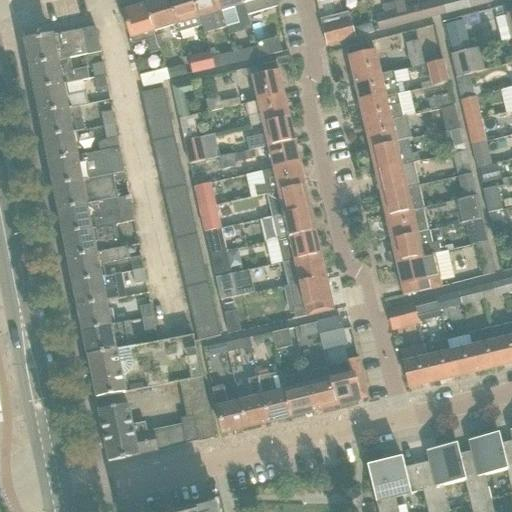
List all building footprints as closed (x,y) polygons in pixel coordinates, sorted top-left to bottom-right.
[(154,31),(176,24),(169,0),(162,0),(146,5),(154,31)] [(169,0),(176,24),(179,32),(201,26),(198,17),(193,0),(169,0)] [(226,27),(217,0),(193,0),(198,17),(209,14),(214,31),(226,27)] [(247,16),(242,0),(217,0),(226,27),(237,24),(236,20),(247,16)] [(242,0),(247,16),(278,7),(275,0),(242,0)] [(423,21),(446,15),(441,0),(439,0),(418,5),(423,21)] [(441,0),(446,15),(468,10),(465,0),(441,0)] [(465,0),(468,10),(485,5),(483,0),(465,0)] [(418,5),(405,9),(403,1),(393,3),(395,12),(395,11),(400,27),(423,21),(418,5)] [(511,38),(511,4),(501,7),(504,20),(507,19),(511,38)] [(160,52),(154,31),(146,5),(123,12),(133,45),(144,42),(149,55),(160,52)] [(378,33),(400,27),(395,11),(395,12),(374,17),(378,33)] [(464,29),(497,21),(494,11),(450,22),(450,24),(443,26),(450,55),(500,42),(499,36),(467,44),(464,29)] [(347,12),(320,19),(322,26),(326,45),(355,37),(352,29),(347,12)] [(369,24),(352,29),(355,37),(372,33),(369,24)] [(100,52),(99,47),(95,28),(25,42),(30,66),(100,52)] [(261,58),(257,43),(255,39),(247,41),(249,49),(235,52),(238,63),(261,58)] [(261,58),(282,53),(278,39),(257,43),(261,58)] [(410,69),(424,66),(418,41),(404,44),(410,69)] [(484,50),(501,45),(500,42),(450,55),(448,56),(453,77),(488,68),(484,50)] [(375,52),(363,55),(361,44),(346,48),(354,81),(392,72),(380,74),(375,52)] [(218,52),(215,53),(214,49),(209,50),(210,54),(211,54),(216,68),(238,63),(235,52),(219,56),(218,52)] [(87,56),(100,54),(100,52),(30,66),(35,90),(88,79),(86,69),(71,72),(68,59),(87,55),(87,56)] [(191,74),(216,68),(211,54),(210,54),(187,59),(191,74)] [(431,88),(449,84),(443,61),(425,65),(431,88)] [(257,101),(284,94),(276,62),(261,66),(263,76),(252,78),(257,101)] [(92,79),(104,76),(101,64),(90,66),(92,79)] [(170,79),(186,76),(184,66),(167,69),(170,79)] [(468,76),(489,71),(488,68),(453,77),(459,100),(472,96),(473,96),(468,76)] [(169,80),(170,79),(167,69),(138,76),(141,89),(163,84),(162,83),(169,81),(169,80)] [(359,104),(398,95),(392,72),(354,81),(359,104)] [(95,93),(107,91),(104,76),(92,79),(95,93)] [(88,79),(35,90),(40,114),(78,107),(88,105),(85,92),(68,96),(66,85),(83,82),(88,81),(88,79)] [(143,107),(166,102),(163,89),(140,95),(143,107)] [(430,112),(454,106),(451,93),(427,99),(430,112)] [(257,102),(245,104),(248,117),(260,114),(262,124),(289,118),(284,94),(257,101),(257,102)] [(364,126),(403,117),(398,95),(359,104),(364,126)] [(219,96),(206,99),(209,113),(221,110),(220,102),(219,96)] [(464,122),(478,118),(472,96),(459,100),(464,122)] [(221,110),(241,106),(239,98),(220,102),(221,110)] [(145,119),(168,114),(166,102),(143,107),(145,119)] [(446,132),(449,131),(459,129),(454,106),(430,112),(440,110),(446,132)] [(44,138),(83,130),(78,107),(40,114),(44,138)] [(102,126),(113,124),(111,112),(99,114),(102,126)] [(148,132),(171,127),(168,114),(145,119),(148,132)] [(197,139),(192,117),(177,120),(182,142),(197,139)] [(405,118),(403,118),(403,117),(364,126),(369,149),(410,140),(405,118)] [(253,149),(294,140),(289,118),(262,124),(250,127),(250,128),(262,125),(265,135),(245,140),(248,150),(248,152),(253,151),(253,149)] [(484,142),(483,142),(478,118),(464,122),(470,145),(470,147),(484,143),(484,142)] [(98,153),(118,149),(113,124),(102,126),(105,143),(96,145),(98,153)] [(151,144),(174,139),(171,127),(148,132),(151,144)] [(75,133),(83,131),(83,130),(44,138),(49,163),(77,157),(76,149),(78,149),(75,133)] [(197,139),(182,142),(188,166),(191,165),(217,159),(215,148),(202,151),(199,138),(197,139)] [(154,157),(177,151),(174,139),(151,144),(154,157)] [(272,169),(299,162),(294,140),(253,149),(253,151),(268,147),(272,169)] [(407,142),(410,141),(410,140),(369,149),(375,172),(419,162),(417,154),(411,156),(407,142)] [(491,166),(491,165),(486,143),(484,144),(484,143),(470,147),(476,170),(491,166)] [(54,186),(123,172),(118,149),(98,153),(77,157),(49,163),(54,186)] [(253,151),(248,152),(248,150),(233,154),(219,157),(222,171),(235,167),(235,163),(238,163),(237,162),(255,158),(253,151)] [(157,169),(180,164),(177,151),(154,157),(157,169)] [(465,151),(450,154),(451,156),(452,155),(457,177),(471,174),(465,152),(465,151)] [(256,197),(305,186),(299,162),(272,169),(273,170),(262,173),(265,186),(254,189),(256,197)] [(413,165),(419,164),(419,162),(375,172),(380,195),(418,186),(413,165)] [(159,181),(183,176),(180,164),(157,169),(159,181)] [(482,185),(501,180),(497,166),(478,171),(482,185)] [(113,183),(125,181),(123,172),(54,186),(59,210),(116,199),(113,183)] [(462,199),(475,196),(471,174),(457,177),(462,199)] [(162,194),(185,188),(183,176),(159,181),(162,194)] [(197,210),(215,206),(209,184),(192,189),(197,210)] [(272,216),(310,208),(305,186),(256,197),(256,198),(267,196),(272,216)] [(385,218),(423,209),(418,186),(380,195),(385,218)] [(165,206),(188,201),(185,188),(162,194),(165,206)] [(487,214),(501,211),(495,188),(481,191),(487,214)] [(462,200),(456,202),(460,224),(482,218),(477,197),(476,198),(475,196),(462,199),(462,200)] [(63,234),(133,221),(128,198),(116,200),(116,199),(59,210),(63,234)] [(168,218),(191,213),(188,201),(165,206),(168,218)] [(212,208),(215,207),(215,206),(197,210),(203,232),(218,229),(212,208)] [(277,240),(315,231),(310,208),(272,216),(277,240)] [(391,241),(428,232),(423,209),(385,218),(391,241)] [(171,231),(194,226),(191,213),(168,218),(171,231)] [(481,221),(482,221),(482,218),(460,224),(461,226),(464,225),(469,246),(476,245),(486,243),(481,221)] [(115,226),(133,222),(133,221),(63,234),(68,259),(120,248),(115,226)] [(173,243),(197,238),(194,226),(171,231),(173,243)] [(218,229),(203,232),(208,255),(223,252),(218,229)] [(282,262),(321,254),(315,231),(277,240),(282,262)] [(437,243),(431,245),(428,232),(391,241),(394,257),(389,259),(390,265),(440,253),(437,243)] [(176,255),(199,250),(197,238),(173,243),(176,255)] [(486,243),(476,245),(479,260),(483,277),(495,274),(491,257),(488,242),(486,243)] [(120,248),(68,259),(73,283),(105,277),(102,264),(107,263),(109,265),(116,264),(117,261),(129,259),(129,258),(127,247),(120,248)] [(179,268),(202,263),(199,250),(176,255),(179,268)] [(223,252),(208,255),(214,278),(228,274),(223,252)] [(434,255),(440,254),(440,253),(390,265),(396,264),(403,297),(442,288),(434,255)] [(287,285),(326,276),(321,254),(282,262),(287,285)] [(140,256),(129,258),(129,259),(132,271),(142,269),(140,256)] [(182,280),(205,275),(202,263),(179,268),(182,280)] [(142,269),(132,271),(134,284),(145,282),(142,269)] [(105,277),(73,283),(78,307),(106,302),(126,298),(121,273),(106,276),(105,277)] [(219,302),(236,298),(231,274),(228,274),(214,278),(219,302)] [(185,293),(208,287),(205,275),(182,280),(185,293)] [(296,320),(334,311),(326,276),(287,285),(288,287),(299,284),(304,306),(293,308),(296,320)] [(506,294),(511,292),(511,278),(503,280),(506,294)] [(484,300),(506,294),(503,280),(481,286),(484,300)] [(462,306),(484,300),(481,286),(459,292),(462,305),(462,306)] [(188,305),(211,300),(208,287),(185,293),(188,305)] [(253,308),(266,305),(263,291),(250,295),(253,308)] [(446,295),(443,296),(447,308),(462,305),(459,292),(446,295)] [(436,298),(414,303),(416,313),(418,322),(441,317),(436,298)] [(190,317),(213,312),(211,300),(188,305),(190,317)] [(106,302),(78,307),(83,331),(114,325),(111,310),(107,311),(106,302)] [(414,303),(387,310),(387,311),(389,317),(389,319),(416,313),(414,303)] [(140,320),(152,318),(149,306),(138,308),(140,320)] [(193,330),(216,324),(213,312),(190,317),(193,330)] [(143,334),(154,332),(152,318),(140,320),(143,334)] [(351,328),(343,330),(340,318),(317,324),(323,350),(355,343),(351,328)] [(238,321),(225,324),(228,334),(240,331),(238,321)] [(511,364),(511,321),(491,327),(494,341),(501,368),(511,364)] [(88,356),(128,347),(134,346),(129,322),(114,325),(83,331),(88,356)] [(196,342),(219,337),(216,324),(193,330),(196,342)] [(321,350),(323,350),(317,324),(298,328),(301,338),(309,336),(311,345),(319,343),(321,350)] [(501,368),(494,341),(491,327),(468,332),(471,346),(478,373),(501,368)] [(276,351),(292,348),(288,330),(272,333),(276,351)] [(276,351),(272,333),(252,338),(254,347),(273,342),(276,351)] [(246,357),(252,356),(248,339),(226,344),(228,353),(244,349),(246,357)] [(455,378),(449,351),(446,340),(424,346),(433,384),(455,378)] [(210,357),(228,353),(226,344),(208,348),(210,357)] [(409,389),(433,384),(424,346),(400,351),(409,389)] [(455,378),(478,373),(471,346),(449,351),(455,378)] [(128,347),(88,356),(96,399),(116,395),(124,393),(120,372),(125,371),(128,369),(130,365),(131,362),(128,347)] [(260,353),(252,355),(255,363),(262,362),(260,353)] [(359,400),(367,398),(358,359),(346,361),(346,363),(327,368),(336,407),(360,401),(359,400)] [(246,429),(269,423),(255,365),(254,365),(257,378),(246,381),(251,399),(239,401),(246,429)] [(314,412),(336,407),(327,368),(305,373),(314,412)] [(292,418),(314,412),(305,373),(283,379),(292,418)] [(269,375),(258,378),(269,423),(292,418),(283,379),(281,379),(283,391),(273,393),(269,375)] [(214,438),(209,418),(200,377),(177,382),(185,419),(180,420),(181,425),(147,432),(145,424),(132,426),(128,405),(99,411),(109,462),(138,456),(158,451),(214,438)] [(239,401),(225,405),(221,387),(211,389),(222,435),(246,429),(239,401)] [(511,441),(501,444),(501,445),(511,490),(511,430),(510,431),(511,433),(511,436),(511,441)] [(459,455),(465,480),(471,505),(491,500),(484,475),(506,470),(511,493),(511,490),(501,445),(501,444),(499,434),(478,439),(469,441),(469,443),(471,452),(459,455)] [(459,455),(457,444),(427,452),(429,462),(417,465),(423,490),(428,511),(442,511),(448,510),(442,485),(464,480),(470,505),(471,505),(465,480),(459,455)] [(417,465),(405,468),(402,460),(385,464),(384,462),(372,465),(372,467),(368,468),(378,511),(398,511),(395,497),(422,490),(427,511),(428,511),(423,490),(417,465)] [(493,511),(491,500),(471,505),(472,511),(493,511)] [(218,511),(217,503),(191,510),(190,506),(180,511),(171,511),(168,511),(218,511)]
